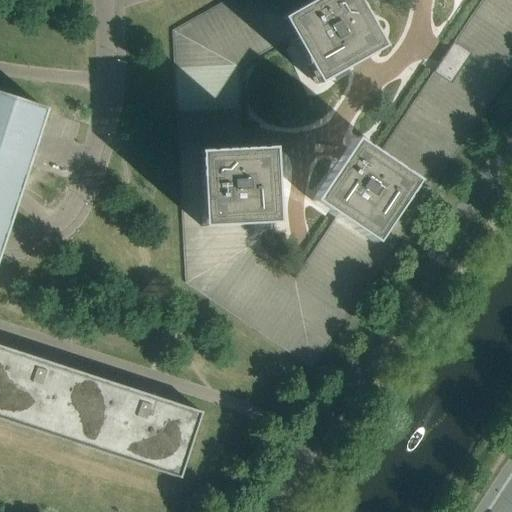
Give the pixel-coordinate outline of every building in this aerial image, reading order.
[(226,0),(171,31),(184,283),(311,369),(511,68),(511,0),(481,0),(453,42),(433,73),(377,155),(376,156),(394,168),(352,229),(339,221),(335,218),(293,279),(247,248),(246,224),(245,224),(224,225),(220,152),(242,151),(238,68),(289,38),(279,20),(301,8),(314,0),(226,0)] [(315,85),(381,48),(368,26),(368,27),(352,0),(314,0),(279,20),(278,20),(289,39),(315,85)] [(0,356),(3,348),(0,346),(0,245),(23,175),(30,154),(38,131),(45,109),(0,94),(0,356)] [(373,243),(415,182),(376,156),(377,155),(352,139),(310,202),(335,218),(339,221),(373,243)] [(275,224),(271,148),(246,150),(242,151),(196,153),(200,227),(245,224),(245,225),(246,225),(275,224)] [(0,421),(80,446),(179,478),(201,412),(157,398),(137,391),(102,380),(53,364),(32,357),(0,346),(0,421)]
